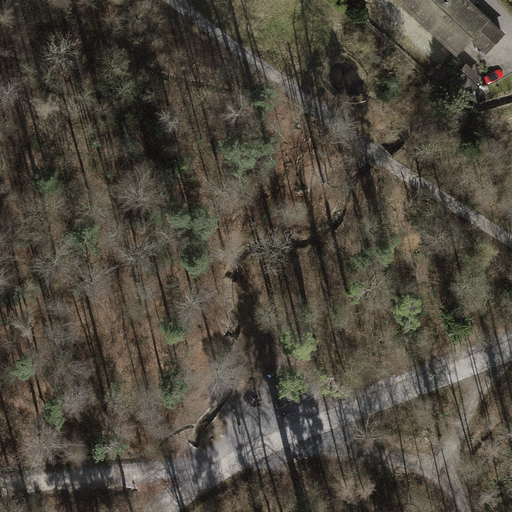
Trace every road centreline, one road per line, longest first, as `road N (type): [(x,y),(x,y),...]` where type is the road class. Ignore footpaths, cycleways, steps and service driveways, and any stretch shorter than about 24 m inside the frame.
road 1 (track): [(174,0),(377,154),(511,240)]
road 2 (track): [(486,359),(237,456),(153,511)]
road 3 (track): [(237,456),(0,485)]
road 4 (track): [(444,468),(279,439)]
